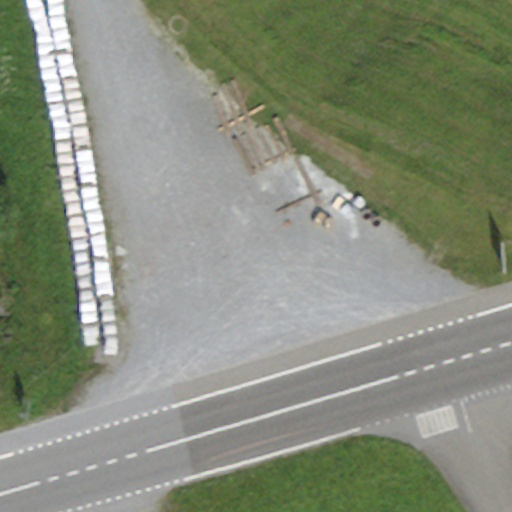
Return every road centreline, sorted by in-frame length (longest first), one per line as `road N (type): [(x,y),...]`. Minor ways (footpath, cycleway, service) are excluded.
road 1 (primary): [(444,359),(0,491)]
road 2 (unclassified): [(444,359),(499,511)]
